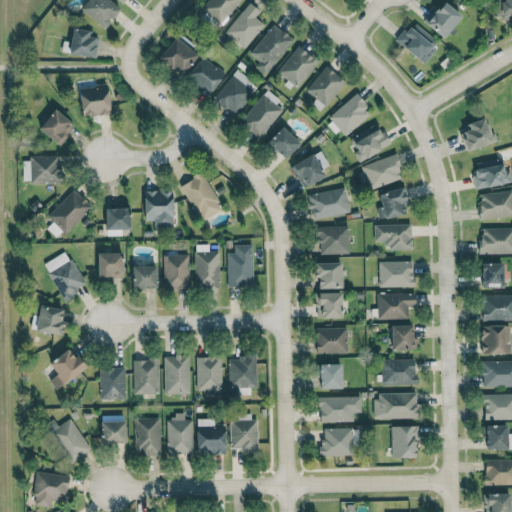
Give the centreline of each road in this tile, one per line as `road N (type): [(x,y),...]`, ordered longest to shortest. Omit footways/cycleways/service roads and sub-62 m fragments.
road 1 (residential): [(297,0),(383,74),(413,111),(435,164),(445,226),(452,511)]
road 2 (residential): [(286,511),(274,207),(128,67)]
road 3 (residential): [(452,482),(109,489)]
road 4 (residential): [(283,319),(104,323)]
